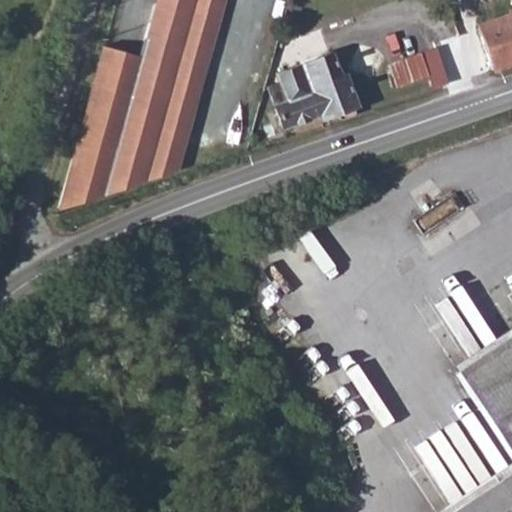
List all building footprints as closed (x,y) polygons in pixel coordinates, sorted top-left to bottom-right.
[(99,47),(56,205),(180,168),(225,0),(149,0),(133,56),(99,47)] [(511,12),(475,25),(490,69),(511,61),(511,12)] [(384,65),(392,90),(426,78),(418,53),(384,65)] [(275,87),(268,91),(282,130),(317,116),(319,119),(335,113),(339,118),(351,113),(349,106),(355,104),(343,71),(338,73),(329,54),(272,75),(275,87)] [(511,461),(511,468),(441,511),(511,511),(511,330),(451,368),(511,461)]
